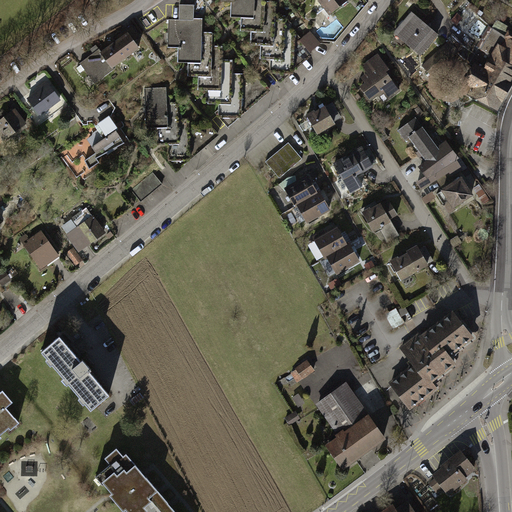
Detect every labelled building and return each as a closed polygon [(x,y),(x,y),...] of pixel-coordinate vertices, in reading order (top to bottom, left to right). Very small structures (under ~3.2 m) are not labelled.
[(211,0),(211,2),(221,4),(219,18),(230,20),(229,30),(240,32),(239,43),(252,44),(250,60),(262,62),(260,72),(288,76),(294,28),(281,26),(282,19),(269,17),(271,4),(257,2),(257,0),(211,0)] [(339,0),(312,0),(310,2),(320,15),(339,0)] [(172,20),(162,20),(160,47),(170,48),(169,62),(180,63),(179,76),(189,77),(188,90),(199,91),(198,103),(209,104),(208,117),(232,119),(237,59),(228,58),(229,50),(218,49),(219,40),(209,39),(210,32),(199,31),(200,19),(188,18),(189,6),(173,5),(172,20)] [(433,35),(408,13),(389,34),(414,56),(433,35)] [(511,76),(511,29),(501,48),(491,42),(477,65),(470,63),(452,93),(491,113),(511,76)] [(313,32),(301,40),(312,55),(323,47),(313,32)] [(128,47),(117,34),(91,55),(102,68),(128,47)] [(452,37),(421,64),(430,74),(461,47),(452,37)] [(400,92),(375,56),(356,68),(364,80),(355,87),(365,103),(373,97),(380,106),(400,92)] [(54,97),(42,82),(20,99),(32,115),(54,97)] [(162,90),(143,89),(140,126),(149,127),(148,142),(169,144),(172,107),(161,107),(162,90)] [(326,126),(317,107),(299,116),(308,135),(326,126)] [(0,136),(19,124),(8,108),(0,113),(0,136)] [(413,117),(395,130),(403,141),(405,140),(423,164),(439,152),(413,117)] [(113,139),(99,118),(86,127),(93,138),(64,156),(71,166),(113,139)] [(300,160),(286,144),(263,163),(277,180),(300,160)] [(370,168),(358,147),(328,164),(346,196),(362,187),(355,176),(370,168)] [(470,196),(456,175),(431,191),(444,212),(470,196)] [(143,200),(164,186),(158,176),(136,190),(143,200)] [(313,194),(304,177),(279,190),(289,208),(291,207),(313,194)] [(326,211),(316,193),(313,194),(291,207),(301,225),(326,211)] [(375,201),(356,212),(368,233),(386,223),(384,221),(393,215),(384,200),(377,204),(375,201)] [(91,217),(71,230),(81,246),(101,233),(91,217)] [(392,223),(378,231),(385,243),(399,235),(392,223)] [(333,229),(310,242),(320,260),(343,247),(333,229)] [(35,232),(18,245),(35,269),(53,256),(35,232)] [(320,260),(318,261),(329,279),(355,264),(345,246),(343,247),(320,260)] [(413,247),(384,263),(395,281),(424,264),(413,247)] [(421,356),(434,371),(452,356),(447,349),(472,330),(452,305),(409,340),(421,356)] [(398,310),(387,316),(396,330),(406,323),(398,310)] [(110,396),(60,338),(43,352),(92,411),(110,396)] [(434,371),(421,356),(391,378),(410,402),(440,378),(434,371)] [(306,360),(290,371),(298,384),(314,373),(306,360)] [(343,383),(313,403),(334,434),(364,415),(343,383)] [(0,430),(9,423),(0,412),(0,405),(3,402),(0,399),(0,430)] [(337,469),(380,441),(364,415),(334,434),(320,443),(337,469)] [(113,456),(106,448),(94,458),(100,465),(86,477),(115,511),(164,511),(116,455),(113,456)] [(471,469),(454,448),(434,464),(438,469),(428,478),(444,497),(463,481),(461,477),(471,469)] [(409,511),(404,503),(392,510),(388,504),(375,511),(409,511)]
